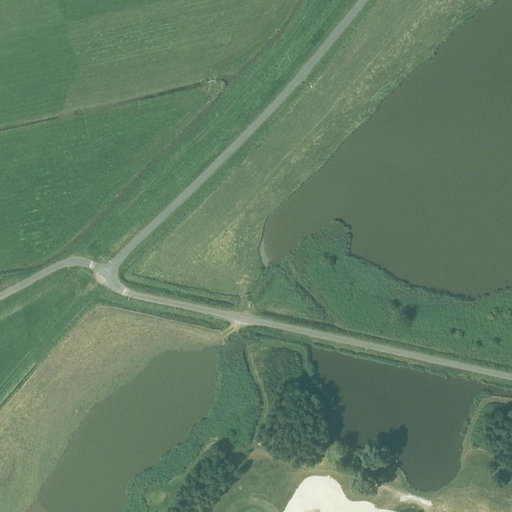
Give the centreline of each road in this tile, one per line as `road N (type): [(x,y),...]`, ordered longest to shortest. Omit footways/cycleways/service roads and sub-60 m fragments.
road 1 (unknown): [(0,375),(107,271),(99,257),(174,188),(339,0)]
road 2 (unclassified): [(511,378),(134,296),(107,271)]
road 3 (unclassified): [(107,271),(287,91),(364,0)]
